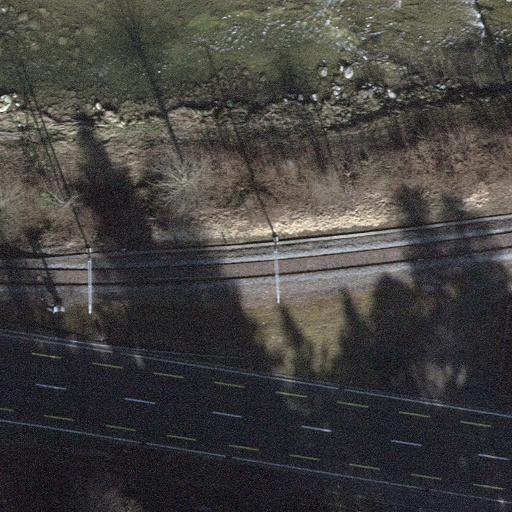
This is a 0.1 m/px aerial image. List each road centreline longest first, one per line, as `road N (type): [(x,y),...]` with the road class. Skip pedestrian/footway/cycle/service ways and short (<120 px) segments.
road 1 (primary): [(511,459),(0,379)]
road 2 (track): [(266,511),(231,495),(0,485)]
road 3 (track): [(511,279),(482,296),(437,355),(410,444)]
